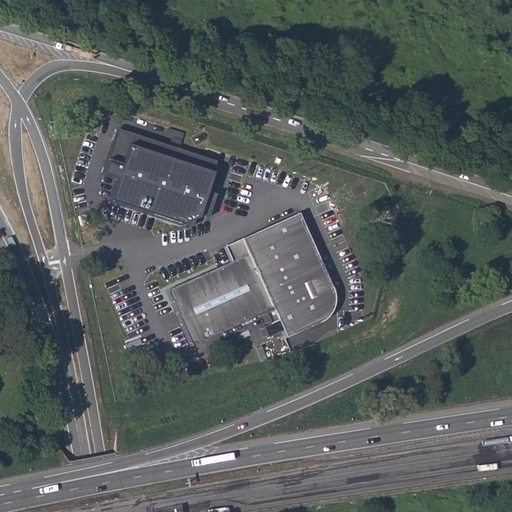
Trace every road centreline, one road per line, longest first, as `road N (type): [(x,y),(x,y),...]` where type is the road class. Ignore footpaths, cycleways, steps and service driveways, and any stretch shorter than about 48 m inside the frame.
road 1 (trunk): [(511,309),(220,434),(33,483),(13,501)]
road 2 (trunk): [(110,511),(507,447)]
road 3 (secondary): [(511,195),(148,77)]
road 4 (secondary): [(99,446),(64,243),(18,101)]
road 5 (motorway): [(511,416),(164,471)]
road 6 (secondary): [(18,101),(12,132),(21,189),(62,365)]
road 7 (secondary): [(148,77),(0,28)]
road 8 (trunk): [(164,471),(13,501)]
road 9 (secondary): [(0,225),(62,365)]
road 10 (secondary): [(62,365),(92,511)]
road 11 (secondary): [(148,77),(65,65),(42,74),(18,101)]
